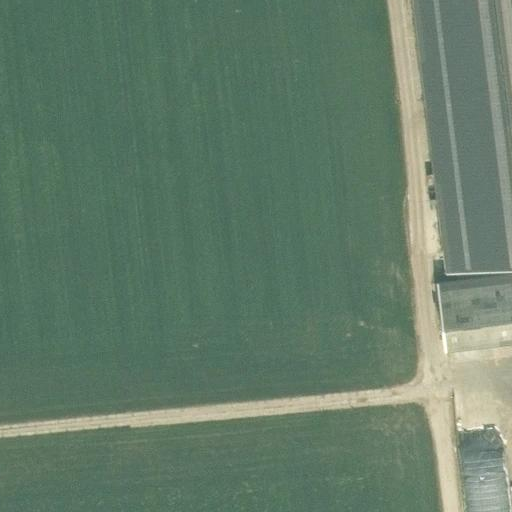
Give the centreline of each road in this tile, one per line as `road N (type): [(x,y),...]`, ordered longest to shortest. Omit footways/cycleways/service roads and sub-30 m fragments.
road 1 (track): [(454,511),(394,0)]
road 2 (track): [(0,435),(441,393)]
